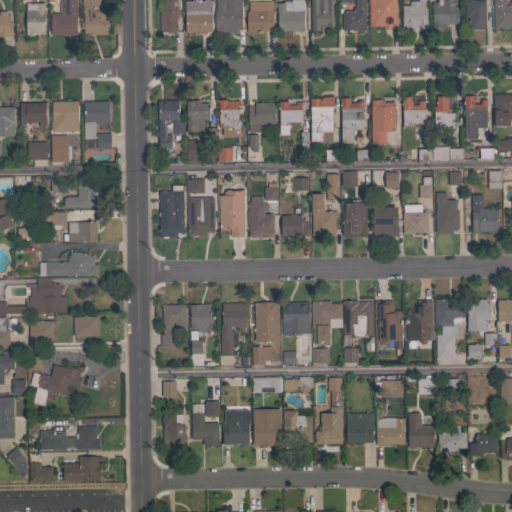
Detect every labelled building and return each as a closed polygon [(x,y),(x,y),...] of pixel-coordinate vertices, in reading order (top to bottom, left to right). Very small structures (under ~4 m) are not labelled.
[(51,35),(50,14),(63,14),(63,8),(62,8),(62,2),(63,2),(63,0),(76,0),(77,14),(76,14),(76,34),(51,35)] [(81,0),(107,0),(108,21),(107,21),(107,34),(89,35),(89,33),(83,33),(83,28),(81,28),(80,22),(83,22),(83,17),(90,17),(90,9),(81,9),(81,0)] [(159,11),(164,10),(164,0),(177,0),(178,11),(176,11),(176,31),(174,31),(172,33),(168,33),(165,31),(160,31),(159,11)] [(184,1),(191,1),(191,0),(199,0),(200,1),(204,1),(204,0),(209,0),(210,1),(211,1),(212,32),(205,32),(205,33),(194,33),(194,32),(185,33),(184,1)] [(214,0),(230,0),(230,6),(237,6),(237,33),(215,33),(214,0)] [(303,0),(303,30),(302,30),(302,31),(298,31),(277,31),(277,11),(276,11),(276,3),(284,3),(283,1),(291,0),(303,0)] [(334,0),(334,26),(319,27),(319,30),(311,30),(310,0),(334,0)] [(364,0),(365,30),(342,30),(342,10),(355,10),(354,0),(364,0)] [(368,0),(396,0),(397,25),(391,26),(391,29),(383,30),(383,26),(369,26),(368,0)] [(426,0),(427,28),(411,29),(411,27),(402,27),(402,5),(407,5),(407,2),(409,1),(417,0),(426,0)] [(431,27),(431,2),(438,2),(438,0),(454,0),(454,10),(458,10),(458,23),(444,23),(445,27),(431,27)] [(485,0),(485,27),(469,27),(468,17),(465,17),(465,2),(468,2),(468,0),(485,0)] [(493,0),(505,0),(505,2),(511,2),(511,5),(511,25),(510,25),(510,28),(493,28),(493,0)] [(272,1),(273,31),(246,31),(246,11),(248,11),(248,2),(272,1)] [(25,3),(45,3),(45,10),(44,10),(44,34),(34,34),(33,35),(28,35),(27,34),(26,34),(25,3)] [(0,10),(6,10),(7,14),(9,14),(10,22),(12,22),(12,35),(0,35),(0,10)] [(511,94),(511,118),(508,118),(509,125),(493,126),(493,94),(511,94)] [(463,96),(472,95),(472,101),(473,101),(473,104),(480,104),(480,100),(485,99),(486,127),(476,128),(476,139),(464,139),(463,96)] [(309,98),(322,98),(322,96),(333,96),(333,107),(332,108),(332,133),(331,133),(331,139),(323,139),(323,143),(316,143),(316,142),(310,142),(309,98)] [(424,124),(411,124),(411,125),(402,126),(401,97),(411,96),(411,97),(424,97),(424,124)] [(433,129),(433,106),(436,106),(436,96),(447,96),(447,109),(454,109),(454,129),(433,129)] [(339,98),(349,97),(349,103),(356,102),(358,100),(361,100),(363,103),(363,129),(360,130),(360,131),(356,132),(356,129),(353,130),(353,136),(355,135),(355,140),(353,140),(353,143),(341,143),(339,98)] [(370,107),(371,107),(371,100),(383,99),(383,102),(394,101),(394,128),(391,128),(391,130),(385,131),(385,143),(371,144),(370,107)] [(178,100),(178,119),(183,118),(183,134),(171,134),(171,120),(164,120),(164,124),(165,135),(170,135),(171,147),(158,148),(157,100),(178,100)] [(186,101),(194,100),(199,100),(199,103),(208,102),(208,118),(202,119),(202,131),(186,131),(186,101)] [(222,136),(222,127),(219,127),(218,102),(215,103),(215,100),(225,100),(225,101),(237,101),(238,120),(239,120),(239,135),(222,136)] [(77,101),(78,122),(58,122),(58,115),(52,115),(51,102),(77,101)] [(108,101),(109,121),(98,121),(98,123),(94,123),(95,138),(84,139),(83,101),(108,101)] [(278,101),(288,101),(288,105),(296,105),(296,102),(301,102),(301,122),(287,122),(287,125),(288,125),(288,135),(279,135),(278,101)] [(45,102),(45,126),(38,126),(38,122),(25,122),(25,124),(20,125),(19,103),(45,102)] [(274,103),(274,123),(260,123),(260,132),(248,132),(248,106),(254,106),(254,103),(274,103)] [(0,135),(0,107),(14,107),(14,135),(0,135)] [(110,148),(96,149),(96,134),(110,133),(110,148)] [(258,151),(257,151),(257,153),(252,153),(252,151),(251,151),(251,148),(248,148),(248,135),(258,134),(258,151)] [(50,135),(67,135),(67,161),(50,162),(50,135)] [(511,150),(496,151),(496,140),(507,140),(507,137),(511,137),(511,150)] [(186,140),(195,139),(195,150),(198,149),(198,164),(186,164),(186,140)] [(26,142),(46,142),(46,159),(26,159),(26,155),(26,142)] [(231,146),(244,146),(244,159),(231,159),(231,148),(231,146)] [(432,159),(431,146),(448,146),(448,148),(461,148),(462,159),(432,159)] [(479,159),(479,148),(492,147),(492,159),(479,159)] [(215,148),(231,148),(231,159),(231,162),(216,162),(215,148)] [(325,161),(325,151),(323,151),(323,148),(338,148),(338,161),(325,161)] [(417,160),(417,149),(431,148),(431,160),(417,160)] [(355,161),(355,149),(369,149),(369,160),(355,161)] [(487,170),(500,170),(500,188),(487,188),(487,170)] [(341,171),(355,171),(356,185),(342,186),(341,171)] [(384,188),(384,172),(397,172),(398,188),(384,188)] [(455,173),(443,173),(443,186),(456,186),(455,173)] [(325,174),(337,174),(338,199),(326,199),(325,174)] [(63,206),(63,198),(66,197),(66,196),(77,196),(77,180),(77,176),(90,176),(90,190),(95,190),(95,206),(63,206)] [(293,177),(307,177),(307,190),(293,190),(293,177)] [(430,198),(418,198),(418,184),(422,184),(422,177),(430,177),(430,198)] [(50,178),(64,178),(64,190),(50,190),(50,178)] [(189,192),(189,191),(186,191),(185,179),(189,179),(189,178),(202,178),(203,192),(189,192)] [(277,200),(264,200),(264,187),(267,187),(267,183),(275,183),(276,187),(277,200)] [(449,196),(449,184),(461,184),(461,197),(449,197),(449,196)] [(158,191),(170,191),(170,186),(180,186),(180,190),(182,190),(183,232),(176,233),(176,236),(159,237),(158,191)] [(218,195),(224,195),(223,191),(226,191),(226,190),(244,189),(244,195),(243,195),(244,236),(230,236),(230,229),(228,229),(228,230),(219,230),(218,195)] [(457,210),(458,230),(452,230),(452,233),(435,233),(434,192),(445,192),(445,200),(455,200),(455,210),(457,210)] [(311,235),(311,214),(311,193),(322,193),(322,209),(323,209),(323,212),(327,212),(327,210),(332,210),(332,212),(335,212),(335,235),(311,235)] [(470,195),(481,194),(482,208),(496,208),(497,231),(478,231),(478,232),(472,232),(470,195)] [(248,202),(249,202),(249,196),(261,196),(262,202),(263,202),(263,203),(267,203),(267,212),(264,212),(264,214),(268,214),(268,213),(271,213),(271,214),(273,214),(273,217),(273,219),(273,229),(274,229),(274,232),(273,232),(273,234),(260,235),(260,236),(248,236),(248,202)] [(0,212),(0,198),(4,197),(5,200),(8,199),(10,203),(7,205),(9,208),(0,212)] [(214,232),(206,232),(206,235),(186,236),(186,231),(188,231),(187,198),(213,197),(214,232)] [(342,202),(351,202),(351,200),(357,200),(357,202),(362,202),(362,204),(365,203),(366,236),(342,236),(342,202)] [(402,212),(403,212),(403,204),(420,204),(421,212),(426,212),(427,232),(414,232),(414,234),(402,234),(402,212)] [(397,235),(373,236),(372,207),(396,207),(397,235)] [(280,215),(300,215),(300,210),(309,210),(309,224),(307,224),(307,234),(280,235),(280,215)] [(45,225),(44,212),(65,211),(66,225),(45,225)] [(0,230),(0,216),(6,214),(12,225),(0,230)] [(62,241),(61,234),(67,234),(67,222),(96,221),(96,240),(62,241)] [(17,239),(17,228),(21,228),(21,227),(24,227),(27,227),(27,228),(33,228),(33,236),(34,236),(34,238),(17,239)] [(69,276),(69,275),(38,276),(38,262),(67,261),(67,255),(69,255),(69,252),(81,252),(81,254),(89,253),(89,255),(93,255),(93,265),(96,265),(97,275),(69,276)] [(65,313),(42,313),(42,315),(6,315),(5,306),(25,305),(25,301),(28,301),(28,296),(30,296),(30,286),(25,286),(25,284),(36,284),(36,277),(50,277),(50,283),(59,283),(59,296),(65,296),(65,313)] [(449,299),(449,301),(464,301),(464,316),(463,316),(463,324),(456,324),(456,335),(453,335),(453,358),(436,359),(435,335),(440,335),(439,326),(434,326),(433,299),(449,299)] [(466,299),(485,299),(485,303),(489,303),(489,305),(490,320),(485,320),(485,321),(482,321),(482,320),(467,320),(466,299)] [(511,299),(511,321),(497,321),(497,300),(511,299)] [(372,335),(354,335),(354,334),(342,335),(341,300),(357,300),(357,301),(371,301),(372,335)] [(401,340),(400,342),(399,348),(376,348),(376,341),(375,339),(374,301),(393,300),(393,310),(398,310),(401,312),(401,340)] [(430,340),(431,347),(406,348),(405,312),(407,310),(411,310),(413,313),(416,313),(416,300),(431,300),(432,338),(430,340)] [(281,302),(308,301),(309,333),(297,333),(297,334),(282,335),(281,302)] [(310,301),(330,301),(330,303),(341,303),(341,327),(328,328),(329,344),(312,344),(312,328),(311,328),(310,301)] [(253,303),(260,303),(260,302),(271,302),(277,302),(278,341),(254,341),(253,303)] [(232,355),(220,355),(220,325),(221,325),(221,303),(245,303),(245,326),(230,326),(230,331),(232,331),(232,355)] [(185,304),(185,331),(181,331),(180,328),(178,328),(178,325),(174,325),(174,322),(173,322),(173,345),(160,346),(160,334),(162,334),(161,305),(185,304)] [(209,304),(209,316),(212,316),(213,331),(197,332),(197,328),(189,328),(189,305),(209,304)] [(73,336),(73,316),(97,316),(97,336),(73,336)] [(0,317),(5,317),(5,330),(8,330),(9,345),(0,345),(0,317)] [(28,341),(28,321),(53,320),(53,340),(28,341)] [(483,333),(495,333),(496,345),(495,345),(495,355),(489,355),(489,350),(487,351),(487,346),(483,346),(483,333)] [(200,355),(189,355),(189,341),(200,341),(200,355)] [(466,344),(473,344),(473,343),(477,343),(477,344),(480,344),(480,345),(482,345),(482,348),(480,348),(480,357),(475,357),(475,359),(471,359),(471,357),(466,357),(466,344)] [(250,346),(252,346),(252,344),(257,344),(257,345),(260,345),(260,346),(262,346),(262,344),(265,344),(270,344),(270,346),(271,346),(271,356),(269,358),(269,359),(263,360),(263,365),(250,365),(250,346)] [(497,345),(508,345),(509,357),(497,357),(497,345)] [(311,363),(311,349),(328,348),(328,362),(311,363)] [(342,362),(342,348),(357,348),(357,362),(342,362)] [(282,364),(282,351),(294,351),(294,363),(282,364)] [(0,355),(12,355),(13,368),(4,368),(4,369),(2,369),(2,384),(0,384),(0,355)] [(28,369),(28,355),(42,355),(42,369),(28,369)] [(239,367),(239,357),(247,357),(247,367),(239,367)] [(52,364),(63,367),(63,366),(70,368),(70,366),(77,368),(76,369),(80,370),(76,386),(69,384),(66,395),(50,391),(49,394),(45,393),(42,404),(32,402),(36,387),(35,387),(36,383),(38,373),(49,376),(52,364)] [(282,379),(298,379),(298,376),(309,376),(309,377),(311,377),(312,388),(308,388),(308,391),(304,391),(304,393),(301,393),(301,391),(297,391),(297,386),(295,386),(295,391),(282,391),(282,379)] [(373,396),(374,382),(379,382),(379,380),(380,380),(380,376),(391,376),(391,380),(402,380),(401,396),(373,396)] [(251,393),(251,377),(279,377),(279,378),(280,378),(281,391),(280,391),(280,392),(251,393)] [(340,377),(340,390),(342,390),(342,397),(340,397),(340,406),(327,406),(327,377),(340,377)] [(433,378),(433,391),(416,391),(416,378),(433,378)] [(456,392),(444,392),(444,378),(456,378),(456,392)] [(499,378),(511,378),(511,403),(499,403),(499,378)] [(24,379),(24,393),(10,393),(10,379),(24,379)] [(175,396),(161,396),(161,381),(175,381),(175,396)] [(0,397),(13,397),(13,432),(14,432),(14,435),(13,435),(13,438),(0,438),(0,397)] [(204,401),(218,401),(218,415),(204,415),(204,401)] [(341,443),(314,443),(314,431),(319,430),(319,413),(330,413),(330,406),(341,406),(341,443)] [(248,444),(222,444),(222,431),(224,431),(223,410),(226,410),(226,408),(232,408),(232,410),(248,410),(248,444)] [(251,409),(279,408),(280,444),(272,444),(272,445),(260,445),(252,445),(251,409)] [(309,410),(309,415),(311,415),(311,442),(295,442),(295,439),(283,439),(282,410),(309,410)] [(375,444),(375,411),(381,410),(381,418),(394,417),(394,418),(403,418),(403,444),(375,444)] [(345,413),(373,412),(373,430),(371,430),(372,442),(345,443),(345,413)] [(203,413),(203,420),(215,419),(215,422),(216,422),(216,436),(218,436),(218,444),(202,444),(202,439),(191,439),(191,413),(203,413)] [(406,413),(419,413),(419,425),(433,425),(433,447),(407,447),(406,413)] [(162,446),(162,422),(161,422),(161,418),(162,418),(162,414),(175,414),(175,415),(180,415),(180,425),(184,425),(184,434),(186,434),(186,439),(184,439),(185,445),(162,446)] [(465,448),(459,448),(459,450),(453,450),(453,451),(445,451),(445,450),(437,450),(437,427),(445,427),(445,425),(458,425),(459,432),(465,432),(465,448)] [(75,449),(75,448),(65,448),(65,437),(74,436),(74,434),(77,434),(77,427),(95,426),(95,437),(99,437),(100,449),(75,449)] [(39,430),(52,430),(52,434),(65,434),(65,437),(65,448),(65,449),(51,449),(39,449),(39,430)] [(495,433),(495,452),(481,452),(481,455),(468,456),(468,435),(475,435),(474,434),(495,433)] [(511,458),(500,459),(499,446),(504,446),(504,441),(506,441),(505,438),(511,438),(511,458)] [(22,476),(5,455),(15,447),(24,459),(23,460),(26,464),(25,465),(26,472),(22,476)] [(62,481),(62,463),(78,462),(77,457),(97,456),(97,468),(99,468),(99,480),(62,481)] [(29,482),(29,462),(40,462),(40,466),(52,466),(52,481),(29,482)]
